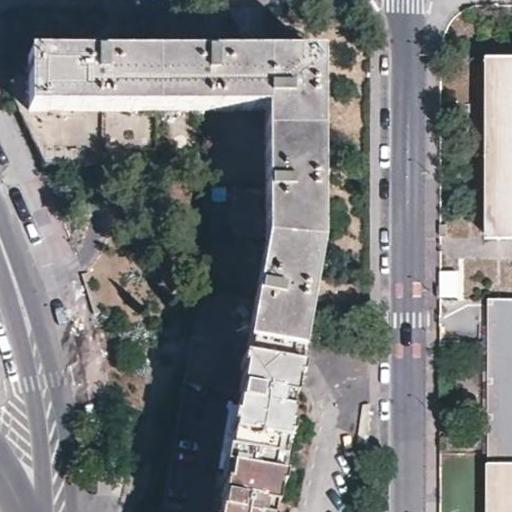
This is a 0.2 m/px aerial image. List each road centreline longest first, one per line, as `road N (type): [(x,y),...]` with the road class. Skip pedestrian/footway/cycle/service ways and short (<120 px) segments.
road 1 (residential): [(410,0),(409,511)]
road 2 (residential): [(62,511),(45,380),(0,231)]
